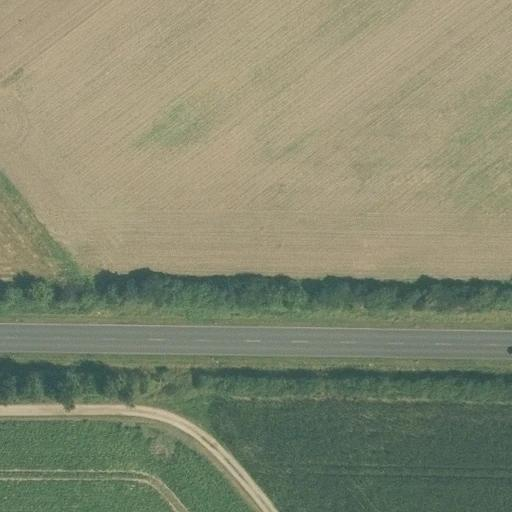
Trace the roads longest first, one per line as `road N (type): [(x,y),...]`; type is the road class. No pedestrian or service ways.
road 1 (primary): [(0,340),(511,345)]
road 2 (track): [(0,410),(171,416),(202,439)]
road 3 (track): [(92,298),(0,181)]
